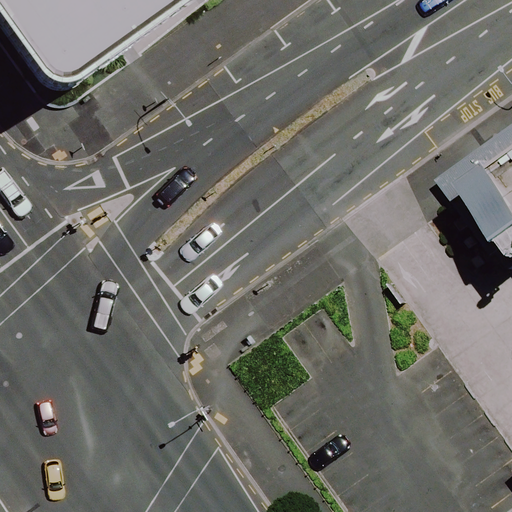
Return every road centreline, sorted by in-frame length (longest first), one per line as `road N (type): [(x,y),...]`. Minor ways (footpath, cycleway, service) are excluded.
road 1 (tertiary): [(39,369),(294,124)]
road 2 (secondary): [(0,169),(77,184),(294,124)]
road 3 (tertiary): [(294,124),(474,0)]
road 4 (secondary): [(39,369),(117,480)]
